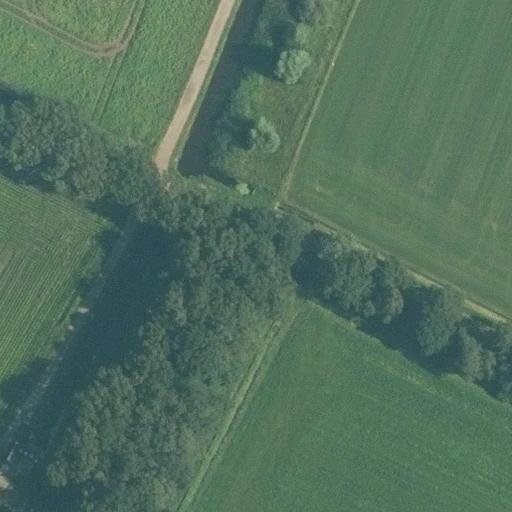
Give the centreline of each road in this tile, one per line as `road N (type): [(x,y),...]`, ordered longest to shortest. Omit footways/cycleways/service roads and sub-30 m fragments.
road 1 (track): [(0,100),(511,353)]
road 2 (track): [(0,470),(157,178),(226,0)]
